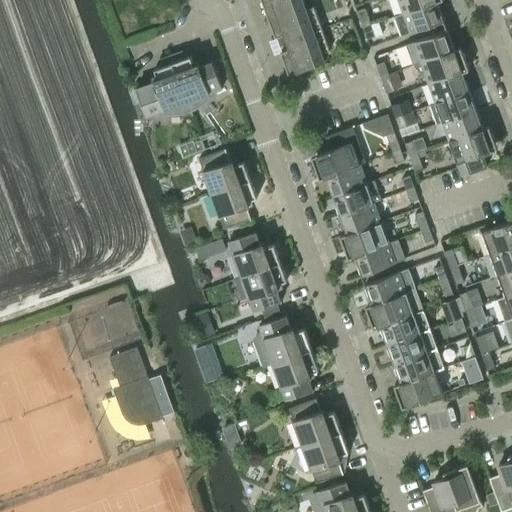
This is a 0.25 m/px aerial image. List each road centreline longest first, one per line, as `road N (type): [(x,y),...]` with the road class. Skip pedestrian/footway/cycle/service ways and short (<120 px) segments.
road 1 (residential): [(382,456),(263,120),(220,10),(206,2)]
road 2 (residential): [(382,456),(511,423)]
